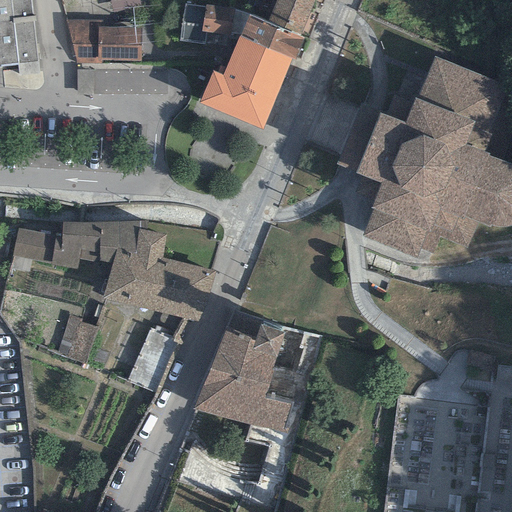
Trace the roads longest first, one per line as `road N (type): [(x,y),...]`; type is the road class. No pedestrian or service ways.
road 1 (unclassified): [(127,511),(259,209)]
road 2 (unclassified): [(343,0),(259,209)]
